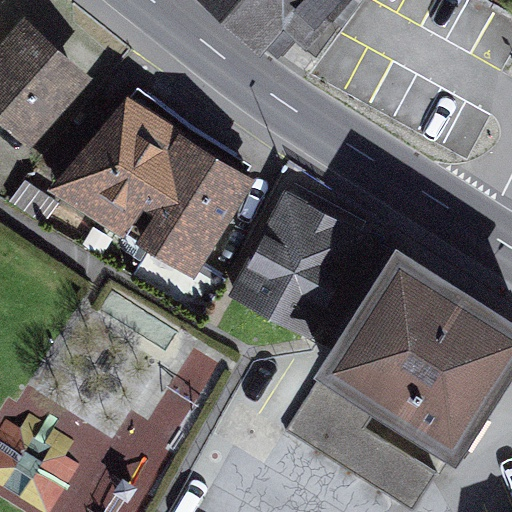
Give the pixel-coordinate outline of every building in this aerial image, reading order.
[(207,0),(258,48),(285,23),(306,43),(343,0),(207,0)] [(93,71),(25,11),(0,39),(0,114),(31,142),(93,71)] [(126,89),(49,185),(151,245),(134,272),(205,313),(227,271),(203,257),(254,170),(202,133),(126,89)] [(366,231),(285,188),(229,293),(269,315),(309,336),(366,231)] [(511,367),(511,300),(398,229),(313,362),(325,369),(286,431),(411,510),(435,472),(363,426),(378,402),(458,453),(511,367)]
